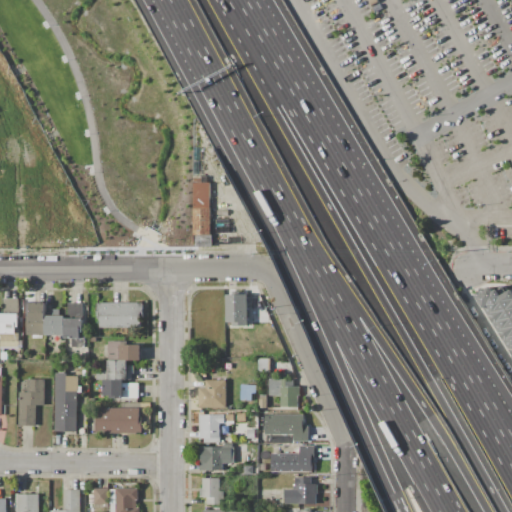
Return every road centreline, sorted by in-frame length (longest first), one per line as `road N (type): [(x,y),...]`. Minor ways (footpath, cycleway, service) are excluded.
road 1 (motorway): [(508,511),(353,228),(348,182)]
road 2 (motorway): [(172,0),(328,307)]
road 3 (residential): [(0,270),(269,269)]
road 4 (motorway): [(328,307),(369,327),(489,511)]
road 5 (residential): [(269,269),(346,452),(346,511)]
road 6 (residential): [(175,270),(174,511)]
road 7 (motorway): [(328,307),(446,511)]
road 8 (motorway): [(511,456),(396,258)]
road 9 (motorway): [(348,182),(240,0)]
road 10 (motorway): [(332,314),(337,357),(403,511)]
road 11 (motorway): [(511,407),(396,258)]
road 12 (residential): [(175,468),(0,468)]
